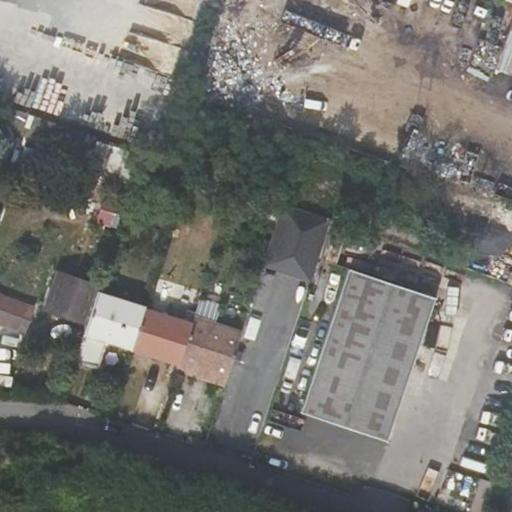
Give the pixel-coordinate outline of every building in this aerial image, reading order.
[(18,110),(12,129),(28,135),(34,116),(18,110)] [(58,145),(64,126),(34,116),(28,135),(58,145)] [(88,156),(94,137),(64,126),(58,145),(88,156)] [(263,261),(311,277),(329,219),(282,203),(263,261)] [(263,261),(259,273),(307,289),(311,277),(263,261)] [(51,301),(58,304),(56,309),(55,313),(79,321),(89,294),(85,287),(70,281),(71,276),(60,272),(51,301)] [(301,414),(386,444),(432,302),(346,273),(301,414)] [(97,368),(107,340),(130,348),(143,309),(144,307),(96,291),(74,360),(97,368)] [(0,326),(23,334),(31,309),(0,297),(0,326)] [(51,301),(49,306),(56,309),(58,304),(51,301)] [(190,324),(143,309),(130,348),(177,364),(190,324)] [(177,364),(175,369),(191,375),(193,368),(225,379),(240,331),(193,316),(190,324),(177,364)] [(193,368),(191,375),(223,385),(225,379),(193,368)]
